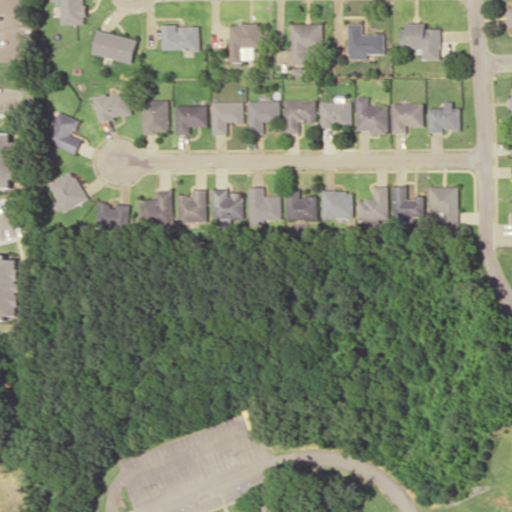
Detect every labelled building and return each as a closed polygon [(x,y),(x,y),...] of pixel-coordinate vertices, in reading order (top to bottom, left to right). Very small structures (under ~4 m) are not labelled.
[(51,0),(61,0),(62,24),(86,23),(85,0),(51,0)] [(364,22),(349,22),(349,58),(368,58),(368,53),(386,53),(386,32),(364,33),(364,22)] [(442,27),(426,27),(426,22),(403,22),(403,48),(423,48),(423,59),(442,58),(442,27)] [(292,23),(292,63),(309,63),(309,47),(324,47),(324,23),(292,23)] [(164,49),(200,49),(200,24),(163,25),(164,49)] [(232,24),(263,24),(263,46),(243,46),(243,62),(232,62),(232,24)] [(134,61),(138,37),(98,29),(94,53),(134,61)] [(94,97),(100,121),(133,113),(127,89),(94,97)] [(358,129),(370,129),(370,132),(390,132),(390,105),(371,105),(371,96),(358,96),(358,129)] [(143,99),(144,132),(170,132),(169,98),(143,99)] [(317,99),(285,99),(285,133),(300,133),(300,121),(317,121),(317,99)] [(244,100),(212,101),(213,133),(227,133),(227,122),(244,121),(244,100)] [(280,100),(249,100),(249,133),(264,133),(264,122),(281,121),(280,100)] [(353,126),(353,100),(321,101),(322,126),(353,126)] [(462,129),(462,106),(455,106),(455,100),(446,101),(446,107),(430,107),(430,132),(444,131),(444,129),(462,129)] [(425,125),(425,102),(393,103),(393,132),(408,132),(408,125),(425,125)] [(177,105),(177,133),(191,133),(191,125),(208,125),(208,104),(177,105)] [(82,140),(73,135),(80,119),(62,111),(48,141),(76,153),(82,140)] [(0,186),(13,187),(13,178),(20,177),(20,167),(18,167),(17,141),(13,141),(12,132),(0,131),(0,186)] [(87,201),(77,172),(52,180),(62,210),(87,201)] [(389,185),(375,185),(375,198),(359,198),(360,220),(390,219),(389,185)] [(426,195),(408,194),(408,185),(396,185),(395,216),(425,217),(426,195)] [(460,185),(431,186),(432,211),(445,211),(445,224),(461,224),(460,185)] [(249,186),(250,219),(281,218),(280,195),(265,195),(265,186),(249,186)] [(208,189),(192,188),(192,194),(174,194),(174,217),(208,218),(208,189)] [(243,216),(243,192),(229,192),(229,188),(213,188),(213,216),(243,216)] [(352,217),(353,190),(322,189),(321,216),(352,217)] [(173,190),(157,190),(157,198),(144,197),(143,216),(172,217),(173,190)] [(281,218),(317,218),(317,196),(300,195),(300,191),(286,191),(286,205),(281,205),(281,218)] [(0,317),(21,317),(18,258),(7,258),(7,255),(0,255),(0,317)] [(263,511),(264,511),(262,505),(281,499),(286,511),(263,511)]
